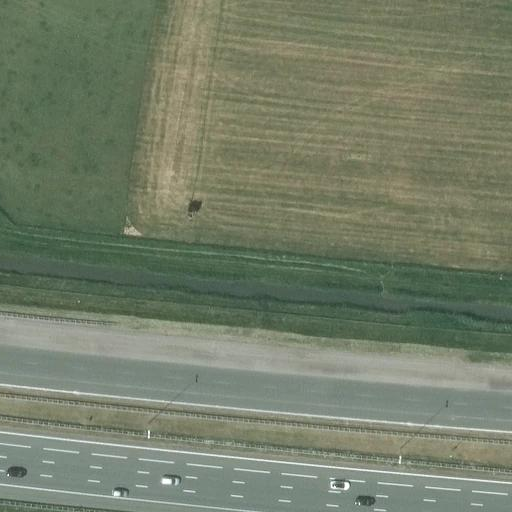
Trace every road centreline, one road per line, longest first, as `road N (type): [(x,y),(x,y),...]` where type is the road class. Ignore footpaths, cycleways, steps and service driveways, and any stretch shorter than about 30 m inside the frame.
road 1 (motorway): [(511,410),(0,360)]
road 2 (motorway): [(0,458),(511,507)]
